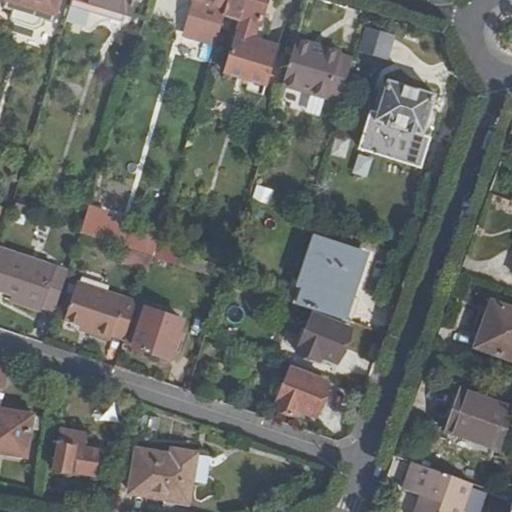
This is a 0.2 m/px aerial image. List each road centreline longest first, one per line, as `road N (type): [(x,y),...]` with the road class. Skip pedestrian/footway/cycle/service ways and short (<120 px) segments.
road 1 (residential): [(363,464),(496,81)]
road 2 (residential): [(0,343),(363,464)]
